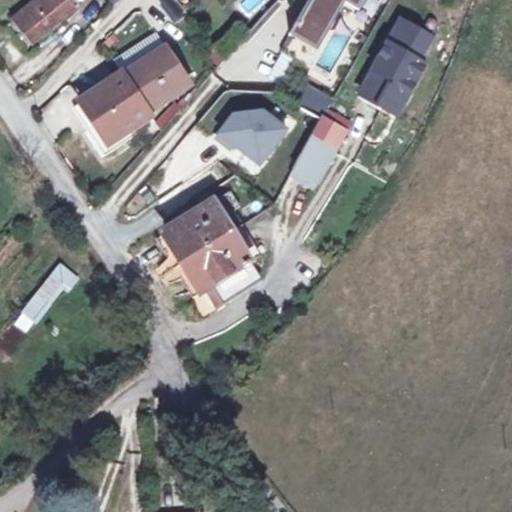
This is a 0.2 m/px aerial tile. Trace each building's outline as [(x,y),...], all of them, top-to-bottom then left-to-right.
[(77,5),(72,0),(40,0),(31,9),(34,12),(22,24),(39,42),(77,5)] [(166,22),(181,20),(178,0),(163,2),(166,22)] [(350,0),(328,37),(306,24),(300,34),(326,50),(354,2),(350,0)] [(320,0),(306,24),(328,37),(350,0),(354,2),(359,5),(362,0),(320,0)] [(363,90),(401,113),(430,64),(422,60),(436,36),(406,18),(363,90)] [(170,47),(131,75),(149,103),(167,91),(172,98),(194,83),(170,47)] [(128,72),(84,101),(114,144),(157,113),(149,103),(131,75),(128,72)] [(303,103),(325,115),(336,97),(314,84),(303,103)] [(105,150),(114,144),(84,101),(78,107),(105,150)] [(233,116),(214,143),(228,153),(231,148),(258,167),(283,130),(257,111),(233,116)] [(324,117),(306,148),(330,162),(348,131),(324,117)] [(330,162),(306,148),(293,169),(317,183),(330,162)] [(227,195),(167,236),(188,266),(235,231),(247,222),(237,209),(227,195)] [(243,245),(235,231),(188,266),(208,296),(222,287),(233,303),(267,279),(255,261),(267,253),(255,236),(243,245)] [(188,266),(167,236),(158,242),(179,273),(188,266)] [(11,323),(28,336),(77,276),(61,262),(11,323)] [(179,273),(199,303),(208,296),(188,266),(179,273)]
